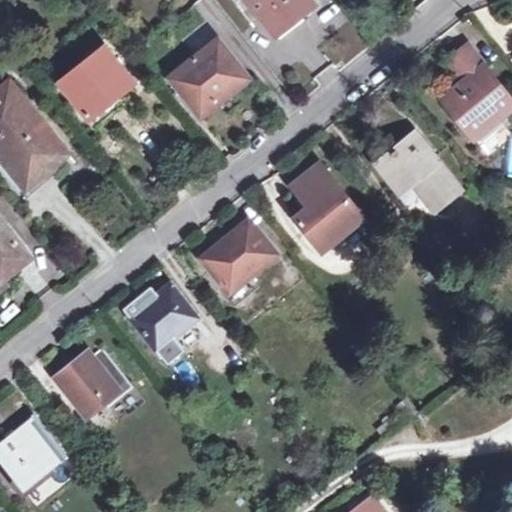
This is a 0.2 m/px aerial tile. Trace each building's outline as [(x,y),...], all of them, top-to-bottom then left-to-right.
[(248,0),(280,41),(302,22),(298,17),(312,6),(307,0),(248,0)] [(193,110),(203,114),(210,113),(249,81),(217,41),(168,79),(193,110)] [(511,102),(468,47),(455,58),(470,77),(466,81),(443,100),(472,137),(511,104),(511,102)] [(59,84),(89,119),(118,96),(133,84),(105,48),(59,84)] [(470,77),(455,58),(450,62),(466,81),(470,77)] [(433,93),(458,82),(453,71),(428,82),(433,93)] [(9,83),(0,90),(0,159),(25,191),(67,156),(9,83)] [(118,96),(89,119),(95,127),(124,103),(118,96)] [(400,195),(413,185),(435,213),(461,191),(416,135),(377,166),(400,195)] [(313,213),(300,225),(320,250),(361,218),(321,167),(294,189),(313,213)] [(0,283),(29,259),(0,222),(0,283)] [(250,223),(226,242),(230,247),(206,266),(229,295),(276,257),(250,223)] [(230,247),(226,242),(202,261),(206,266),(230,247)] [(170,287),(156,298),(161,303),(134,325),(156,352),(197,320),(170,287)] [(161,303),(156,298),(129,319),(134,325),(161,303)] [(87,352),(54,379),(86,420),(104,405),(107,409),(132,389),(100,351),(91,357),(87,352)] [(396,409),(399,414),(377,432),(384,440),(417,414),(406,402),(396,409)] [(0,465),(19,490),(33,479),(36,483),(66,458),(33,418),(0,444),(0,465)] [(33,479),(19,490),(22,494),(36,483),(33,479)] [(355,511),(382,511),(372,499),(355,511)]
